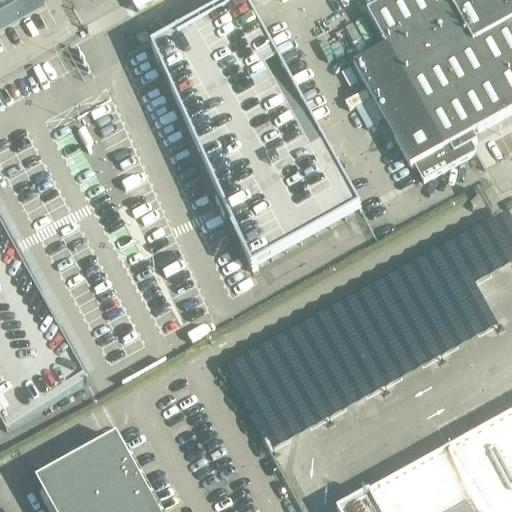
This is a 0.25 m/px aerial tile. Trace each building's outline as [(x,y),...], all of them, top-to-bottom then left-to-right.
[(0,0),(0,30),(44,6),(40,0),(0,0)] [(511,0),(396,0),(388,5),(385,0),(365,0),(364,1),(371,14),(368,16),(386,50),(354,68),(411,171),(415,169),(424,185),(476,156),(471,147),(472,146),(475,145),(477,143),(476,142),(474,137),(473,136),(511,114),(511,0)] [(362,214),(247,6),(232,15),(229,10),(152,52),(206,173),(234,233),(252,275),(362,214)] [(89,387),(29,278),(0,226),(0,270),(10,289),(0,294),(0,422),(1,423),(6,433),(89,387)] [(511,511),(511,418),(343,511),(511,511)] [(162,511),(129,452),(123,454),(119,446),(120,446),(118,441),(113,444),(114,445),(106,449),(103,444),(47,475),(50,480),(42,485),(41,484),(37,486),(40,490),(41,489),(45,498),(40,501),(46,511),(162,511)]
